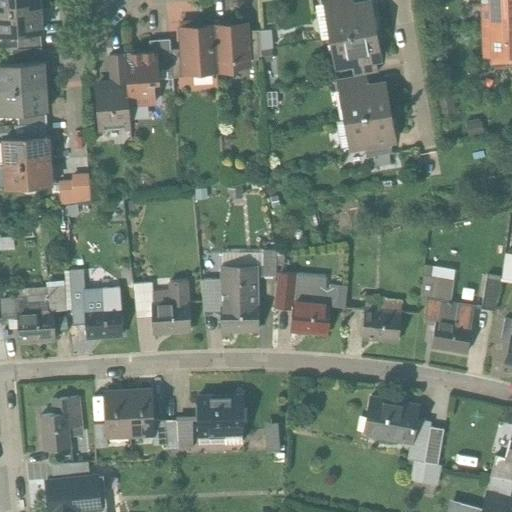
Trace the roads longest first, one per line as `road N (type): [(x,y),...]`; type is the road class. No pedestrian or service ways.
road 1 (residential): [(511,400),(387,372),(283,361),(0,369)]
road 2 (residential): [(401,0),(426,150)]
road 3 (residential): [(82,143),(79,56),(103,22),(106,0)]
road 4 (residential): [(6,511),(0,369)]
